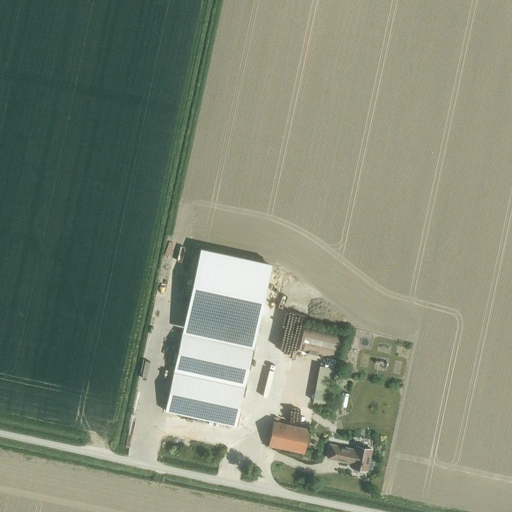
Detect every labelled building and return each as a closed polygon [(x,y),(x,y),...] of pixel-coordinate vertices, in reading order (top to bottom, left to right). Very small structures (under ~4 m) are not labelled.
[(182,331),(182,333),(253,348),(254,345),(272,263),(200,248),(188,306),(182,331)] [(305,326),(299,351),(308,353),(308,354),(317,356),(337,360),(343,335),(305,326)] [(173,377),(165,411),(236,427),(253,348),(182,333),(175,366),(169,365),(167,375),(173,377)] [(312,405),(327,407),(328,404),(330,405),(337,369),(319,366),(312,405)] [(286,449),(302,453),(305,454),(310,428),(274,420),(268,445),(286,449)] [(331,445),(328,458),(348,462),(348,461),(352,462),(351,467),(367,470),(368,468),(372,469),(373,463),(369,462),(372,450),(356,447),(354,452),(351,451),(351,449),(331,445)]
